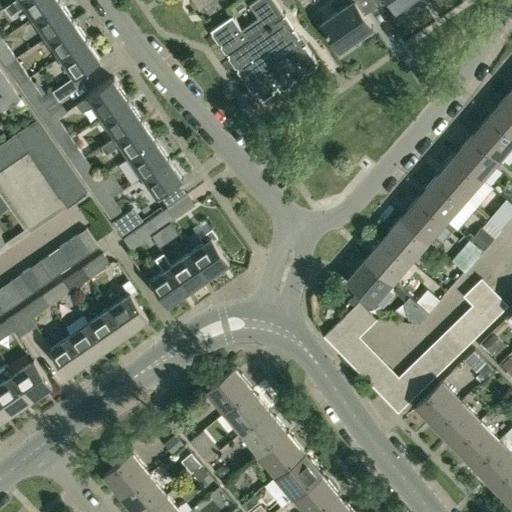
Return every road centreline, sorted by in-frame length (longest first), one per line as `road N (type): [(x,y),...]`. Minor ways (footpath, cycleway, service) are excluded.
road 1 (residential): [(299,227),(325,222),(363,197),(468,71),(511,0)]
road 2 (residential): [(299,227),(102,0)]
road 3 (residential): [(41,446),(199,332),(270,327)]
road 4 (residential): [(428,511),(303,348),(270,327)]
